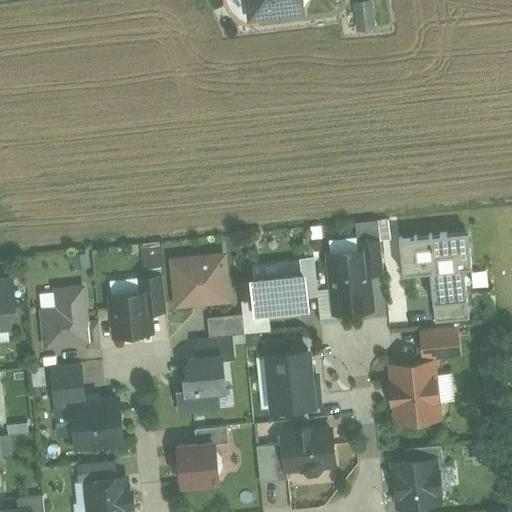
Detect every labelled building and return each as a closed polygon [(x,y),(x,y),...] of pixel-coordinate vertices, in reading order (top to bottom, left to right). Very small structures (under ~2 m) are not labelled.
[(250,0),(252,13),(302,7),(300,0),(250,0)] [(357,4),(361,30),(376,28),(372,1),(357,4)] [(456,233),(403,237),(405,271),(432,269),(434,294),(460,292),(456,233)] [(381,237),(358,240),(359,249),(366,248),(369,271),(384,269),(381,237)] [(158,263),(156,241),(138,242),(139,264),(158,263)] [(359,249),(330,252),(336,310),(372,306),(369,271),(366,248),(359,249)] [(87,252),(75,253),(76,265),(88,263),(87,252)] [(224,253),(174,258),(179,301),(221,297),(219,284),(227,283),(224,253)] [(314,256),(302,257),(303,270),(304,270),(306,293),(318,292),(314,256)] [(303,270),(254,276),(257,310),(307,305),(306,293),(304,270),(303,270)] [(163,272),(139,275),(140,290),(148,289),(150,310),(167,308),(163,272)] [(12,275),(0,276),(0,325),(10,324),(8,302),(15,302),(12,275)] [(84,284),(57,287),(59,306),(43,308),(47,344),(88,339),(90,339),(88,319),(84,284)] [(140,290),(112,293),(116,332),(152,329),(150,310),(148,289),(140,290)] [(244,312),(208,315),(210,335),(231,333),(246,331),(244,312)] [(100,318),(88,319),(90,339),(88,339),(89,343),(102,342),(100,318)] [(456,326),(423,329),(426,355),(459,352),(456,326)] [(210,335),(195,336),(197,356),(222,354),(222,355),(233,354),(231,333),(210,335)] [(309,347),(268,351),(274,407),(320,402),(318,373),(312,374),(309,347)] [(197,356),(193,357),(188,363),(189,373),(186,374),(187,389),(187,391),(217,388),(225,387),(222,355),(222,354),(197,356)] [(82,360),(52,363),(55,391),(85,388),(82,360)] [(433,360),(393,364),(395,380),(392,380),(394,402),(397,402),(399,418),(439,414),(433,360)] [(99,392),(85,393),(85,388),(55,391),(56,404),(73,402),(78,444),(123,440),(119,396),(100,398),(99,392)] [(217,388),(187,391),(187,389),(179,390),(181,408),(219,405),(217,388)] [(5,430),(26,430),(27,422),(5,422),(5,430)] [(228,424),(196,427),(198,442),(215,440),(215,442),(230,440),(228,424)] [(332,427),(312,429),(311,428),(311,427),(310,427),(310,428),(305,428),(304,428),(304,429),(303,430),(283,432),(284,441),(286,466),(288,466),(304,465),(304,466),(305,466),(310,470),(309,470),(311,470),(317,469),(317,470),(318,469),(322,464),(323,463),(335,461),(332,427)] [(198,442),(179,444),(183,481),(219,478),(219,473),(223,464),(223,454),(216,446),(215,442),(215,440),(198,442)] [(284,441),(258,444),(261,479),(289,477),(288,466),(286,466),(284,441)] [(442,443),(406,447),(407,460),(433,457),(434,458),(443,457),(442,443)] [(407,460),(397,461),(402,503),(406,503),(410,506),(429,504),(432,500),(438,499),(437,485),(441,485),(439,470),(435,471),(434,458),(433,457),(407,460)] [(116,458),(80,462),(82,479),(89,479),(89,477),(117,475),(116,458)] [(117,475),(89,477),(89,479),(92,500),(89,500),(89,511),(131,511),(131,503),(134,503),(132,488),(126,488),(125,474),(117,475)] [(44,493),(20,495),(21,507),(33,506),(33,511),(35,511),(46,511),(44,493)]
